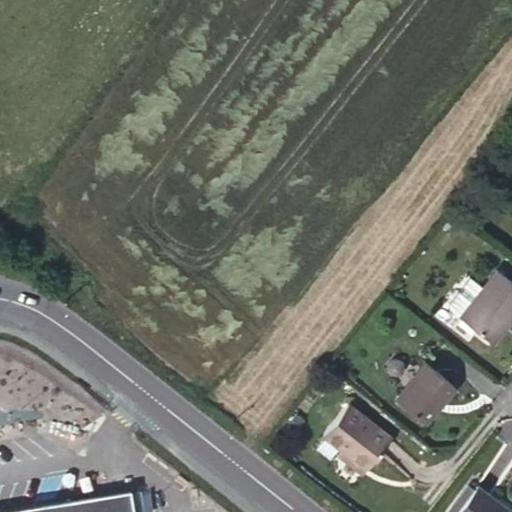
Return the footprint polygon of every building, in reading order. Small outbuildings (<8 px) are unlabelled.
[(459,315),(494,342),(511,318),(511,280),(496,268),(482,286),(459,315)] [(449,308),(459,315),(482,286),(469,276),(449,302),(449,308)] [(456,387),(425,361),(396,397),(426,422),(456,387)] [(322,433),(341,449),(366,468),(390,437),(347,402),(322,433)] [(366,468),(341,449),(337,454),(361,473),(366,468)] [(447,511),(454,511),(472,488),(467,484),(446,511),(447,511)] [(454,511),(511,511),(475,484),(472,488),(454,511)] [(138,511),(134,486),(0,508),(0,511),(138,511)]
